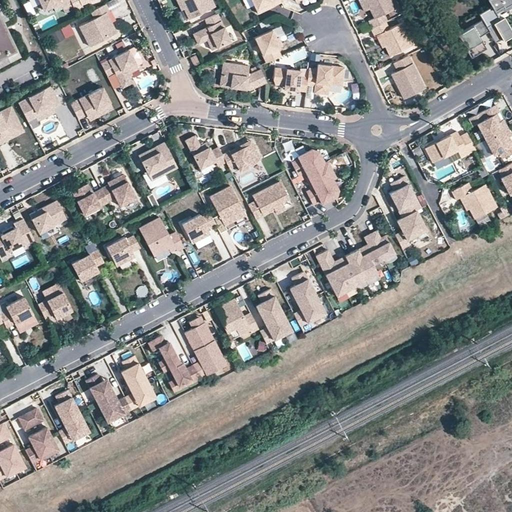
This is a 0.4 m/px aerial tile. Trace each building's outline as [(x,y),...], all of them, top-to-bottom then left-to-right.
[(69,0),(38,0),(42,8),(52,4),(59,0),(61,4),(70,0),(69,0)] [(69,0),(70,0),(74,8),(82,5),(81,2),(85,0),(69,0)] [(179,0),(183,8),(188,18),(211,8),(207,0),(179,0)] [(273,5),(281,1),(281,0),(280,0),(251,0),(257,12),(265,9),(263,5),(271,1),(273,5)] [(372,28),(385,22),(387,21),(383,14),(398,6),(395,0),(358,0),(363,11),(369,8),(373,17),(368,20),(372,28)] [(493,37),(499,34),(491,20),(498,16),(496,13),(511,3),(511,0),(488,0),(490,3),(477,10),(481,16),(487,28),(493,37)] [(108,9),(104,2),(90,9),(93,16),(78,24),(89,44),(115,31),(105,10),(108,9)] [(217,13),(205,19),(208,27),(193,34),(197,44),(206,40),(211,50),(230,41),(217,13)] [(487,28),(481,16),(456,30),(469,54),(484,45),(478,33),(487,28)] [(498,16),(491,20),(499,34),(506,30),(498,16)] [(0,57),(15,50),(8,34),(5,35),(3,29),(5,28),(0,17),(0,57)] [(53,42),(74,33),(69,22),(48,31),(53,42)] [(372,28),(370,29),(374,36),(376,35),(379,34),(384,46),(389,56),(413,44),(403,22),(389,29),(385,22),(372,28)] [(265,59),(280,53),(276,44),(278,43),(274,35),(270,26),(253,34),(265,59)] [(384,46),(379,34),(376,35),(382,47),(384,46)] [(492,39),(496,50),(509,45),(505,35),(492,39)] [(132,45),(127,47),(135,63),(140,61),(141,58),(134,46),(132,45)] [(100,62),(106,74),(113,70),(121,85),(131,80),(128,75),(127,71),(130,70),(137,66),(135,63),(127,47),(100,62)] [(199,64),(195,55),(191,57),(194,66),(199,64)] [(423,88),(408,55),(393,62),(397,70),(391,73),(403,98),(423,88)] [(265,79),(259,66),(246,73),(247,63),(222,60),(219,83),(248,87),(265,79)] [(307,75),(306,82),(314,83),(313,90),(327,91),(329,78),(342,79),(343,64),(317,61),(316,66),(308,65),(307,75)] [(287,86),(305,88),(306,82),(307,75),(299,74),(300,68),(275,65),(273,76),(273,81),(283,82),(288,83),(287,86)] [(17,101),(24,115),(32,111),(35,116),(52,107),(51,105),(58,102),(49,84),(17,101)] [(69,100),(77,115),(85,111),(85,112),(98,105),(101,110),(112,105),(101,84),(69,100)] [(0,108),(0,130),(2,135),(9,131),(11,134),(23,128),(10,103),(0,108)] [(484,139),(507,127),(502,118),(500,120),(497,121),(493,114),(496,113),(499,111),(495,104),(468,118),(472,126),(476,124),(484,139)] [(88,117),(101,110),(98,105),(85,112),(88,117)] [(52,107),(35,116),(36,119),(53,110),(52,107)] [(511,135),(507,127),(484,139),(493,154),(502,149),(505,157),(511,152),(511,143),(510,145),(506,138),(508,137),(511,135)] [(0,130),(0,139),(11,134),(9,131),(2,135),(0,130)] [(446,155),(450,162),(475,149),(466,132),(459,136),(456,131),(424,148),(432,162),(446,155)] [(222,155),(218,147),(211,151),(206,142),(199,145),(194,135),(185,140),(199,168),(214,160),(217,166),(226,161),(222,155)] [(230,151),(231,154),(252,143),(250,141),(230,151)] [(149,150),(138,155),(151,180),(177,167),(164,142),(155,146),(158,152),(152,155),(149,150)] [(226,161),(229,168),(236,164),(239,170),(260,160),(252,143),(231,154),(230,151),(222,155),(226,161)] [(149,150),(152,155),(158,152),(155,146),(149,150)] [(305,189),(312,201),(319,197),(320,200),(335,192),(337,186),(331,175),(335,173),(327,157),(323,159),(317,148),(310,146),(296,154),(297,156),(290,160),(297,173),(304,169),(307,174),(309,178),(306,179),(310,187),(305,189)] [(511,163),(498,169),(502,177),(500,178),(509,194),(511,191),(511,163)] [(392,174),(395,180),(404,176),(401,169),(392,174)] [(108,184),(101,188),(107,201),(115,197),(119,205),(135,197),(123,174),(114,178),(115,180),(108,184)] [(420,207),(404,176),(395,180),(390,183),(394,190),(389,193),(401,217),(396,220),(402,231),(395,234),(402,248),(409,244),(407,239),(426,229),(416,210),(420,207)] [(254,199),(247,202),(255,217),(262,213),(260,209),(271,203),(273,207),(275,210),(284,206),(280,199),(287,195),(279,179),(251,193),(254,199)] [(468,207),(473,216),(473,217),(496,205),(484,182),(472,189),(467,181),(451,189),(455,198),(459,196),(462,194),(468,207)] [(107,201),(101,188),(92,192),(87,182),(71,190),(83,214),(107,201)] [(217,211),(211,215),(214,222),(218,230),(226,226),(224,222),(222,219),(228,216),(230,219),(244,212),(229,183),(208,194),(217,211)] [(468,207),(462,194),(459,196),(465,208),(468,207)] [(285,206),(292,204),(289,196),(282,198),(285,206)] [(29,214),(39,233),(66,219),(57,200),(29,214)] [(273,207),(271,203),(260,209),(262,213),(273,207)] [(206,226),(214,222),(211,215),(208,210),(200,214),(198,211),(180,220),(190,240),(209,231),(206,226)] [(176,251),(183,247),(175,231),(169,235),(159,217),(139,227),(153,255),(168,248),(173,245),(175,248),(176,251)] [(25,246),(34,241),(23,218),(13,223),(15,227),(12,229),(4,233),(0,235),(0,233),(0,258),(10,253),(8,250),(23,243),(25,246)] [(347,261),(324,274),(336,296),(345,291),(354,286),(353,285),(365,279),(376,272),(374,268),(372,264),(383,258),(394,252),(384,235),(379,237),(375,230),(363,237),(367,244),(362,246),(365,252),(360,255),(357,249),(356,248),(344,255),(347,261)] [(132,251),(140,247),(133,235),(125,239),(124,236),(106,246),(116,266),(134,256),(132,251)] [(102,259),(91,239),(83,244),(87,252),(70,261),(79,278),(97,268),(94,263),(102,259)] [(365,252),(362,246),(357,249),(360,255),(365,252)] [(314,256),(321,268),(333,262),(332,261),(326,250),(314,256)] [(383,258),(385,262),(396,257),(394,252),(383,258)] [(321,268),(324,274),(347,261),(344,255),(332,261),(333,262),(321,268)] [(383,258),(372,264),(374,268),(385,262),(383,258)] [(300,310),(293,314),(299,326),(323,313),(302,272),(290,278),(293,285),(296,290),(291,292),(297,305),(302,303),(305,307),(300,310)] [(379,277),(376,272),(365,279),(367,283),(379,277)] [(365,279),(353,285),(355,290),(367,283),(365,279)] [(355,290),(354,286),(345,291),(347,296),(356,292),(355,290)] [(266,327),(259,331),(266,343),(290,330),(269,289),(256,295),(260,303),(262,307),(257,310),(264,322),(269,320),(271,324),(266,327)] [(38,304),(45,317),(53,313),(55,317),(71,309),(62,291),(38,304)] [(345,291),(336,296),(338,301),(347,296),(345,291)] [(0,315),(3,321),(6,327),(33,314),(24,296),(5,306),(8,310),(0,314),(0,315)] [(251,332),(258,328),(250,312),(244,315),(244,314),(240,313),(237,309),(240,308),(235,297),(214,308),(226,332),(234,328),(236,328),(239,335),(250,329),(251,332)] [(192,327),(203,322),(199,315),(188,321),(192,327)] [(192,364),(199,377),(224,364),(203,322),(192,327),(184,332),(199,361),(192,364)] [(173,391),(199,377),(192,364),(185,368),(183,369),(179,362),(168,341),(165,342),(161,334),(148,342),(152,350),(158,347),(164,358),(158,362),(163,371),(169,368),(174,378),(168,381),(173,391)] [(132,392),(125,396),(131,408),(156,395),(135,354),(122,360),(125,368),(128,372),(123,375),(130,387),(135,385),(136,390),(132,392)] [(131,409),(125,396),(117,400),(113,403),(110,398),(115,396),(109,383),(103,385),(101,381),(97,374),(85,380),(106,421),(131,409)] [(65,427),(58,431),(64,443),(89,430),(67,389),(55,396),(59,403),(61,407),(56,410),(63,423),(68,420),(70,425),(65,427)] [(19,418),(25,431),(44,421),(38,409),(19,418)] [(0,428),(0,443),(10,438),(4,426),(0,428)] [(33,445),(25,449),(32,462),(58,449),(47,426),(28,436),(33,445)] [(0,478),(24,466),(13,444),(0,450),(0,478)]
